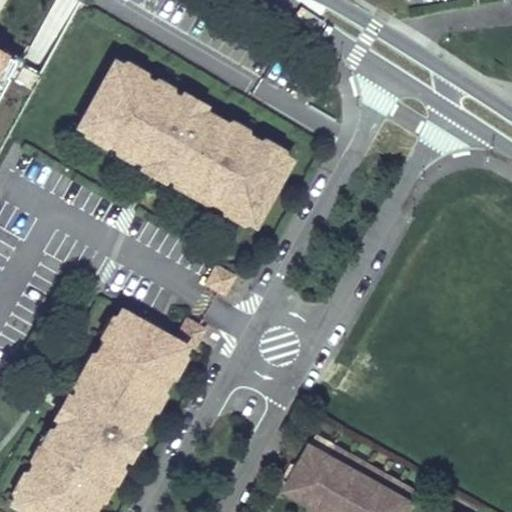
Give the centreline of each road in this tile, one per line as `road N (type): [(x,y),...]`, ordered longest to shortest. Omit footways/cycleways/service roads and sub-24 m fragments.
road 1 (residential): [(401,61),(254,347)]
road 2 (residential): [(293,370),(457,94)]
road 3 (residential): [(254,347),(160,511)]
road 4 (residential): [(219,511),(293,370)]
